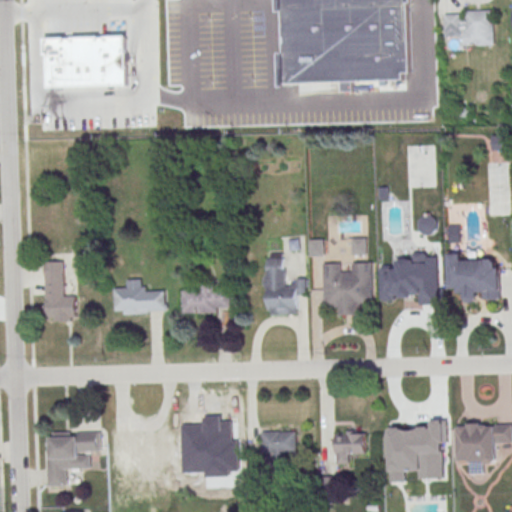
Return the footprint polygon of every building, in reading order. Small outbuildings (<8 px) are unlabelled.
[(467,9),(496,8),(497,44),(466,45),(465,29),(462,29),(462,36),(446,36),(446,13),(461,13),(461,17),(467,16),(467,9)] [(306,13),(306,44),(345,44),(345,37),(366,37),(366,22),(356,22),(356,13),(306,13)] [(237,27),(238,59),(273,58),(273,50),(295,50),(294,26),(283,26),(283,16),(260,17),(261,27),(237,27)] [(377,46),(397,45),(397,56),(435,55),(434,19),(414,19),(414,25),(397,26),(397,17),(376,17),(377,46)] [(78,48),(78,42),(87,42),(87,19),(38,19),(38,63),(59,63),(59,48),(78,48)] [(173,41),(205,41),(205,50),(225,50),(225,20),(173,21),(173,41)] [(137,21),(106,21),(105,44),(131,45),(131,52),(159,53),(159,32),(137,31),(137,21)] [(492,150),(508,150),(508,134),(492,134),(492,150)] [(439,256),(429,256),(429,254),(426,251),(416,252),(413,255),(414,257),(399,258),(399,266),(394,266),(392,264),(384,265),(382,268),(383,300),(397,299),(397,293),(403,292),(403,295),(415,294),(415,292),(421,292),(422,303),(441,302),(439,256)] [(451,252),(452,286),(460,286),(460,291),(467,291),(468,296),(469,298),(472,300),(474,300),(476,300),(479,298),(480,295),(480,290),(484,290),(485,299),(503,298),(502,266),(499,266),(498,260),(494,257),(464,258),(463,252),(451,252)] [(299,314),(299,295),(307,295),(306,280),(286,280),(285,255),(266,256),(268,315),(299,314)] [(46,261),(46,321),(78,321),(78,295),(66,295),(66,261),(46,261)] [(325,262),(342,262),(342,271),(354,271),(354,262),(373,261),(374,305),(359,306),(359,313),(341,313),(341,306),(326,306),(325,262)] [(116,287),(129,287),(128,279),(143,278),(143,286),(148,286),(149,290),(166,289),(167,310),(150,310),(150,312),(126,314),(125,310),(117,310),(116,287)] [(183,289),(201,289),(201,282),(216,282),(215,288),(231,288),(232,305),(218,306),(218,311),(184,312),(183,289)] [(391,427),(434,426),(434,421),(435,421),(435,418),(444,417),(444,419),(448,418),(449,441),(444,441),(445,477),(422,477),(421,468),(406,468),(406,480),(392,481),(391,427)] [(459,425),(470,425),(470,421),(483,421),(483,424),(511,423),(511,441),(499,442),(499,458),(460,459),(459,425)] [(48,431),(72,430),(72,434),(78,434),(78,431),(102,431),(103,450),(81,450),(81,454),(92,454),(93,467),(69,468),(69,485),(49,486),(48,431)] [(113,431),(134,430),(134,437),(170,436),(171,457),(135,458),(135,466),(119,466),(119,458),(114,458),(113,431)] [(263,430),(264,452),(274,452),(274,459),(286,459),(286,452),(298,451),(297,431),(281,431),(281,430),(263,430)] [(206,432),(234,431),(235,461),(208,462),(207,456),(189,456),(188,440),(206,439),(206,432)] [(337,433),(367,432),(367,453),(350,453),(350,463),(338,463),(337,433)]
